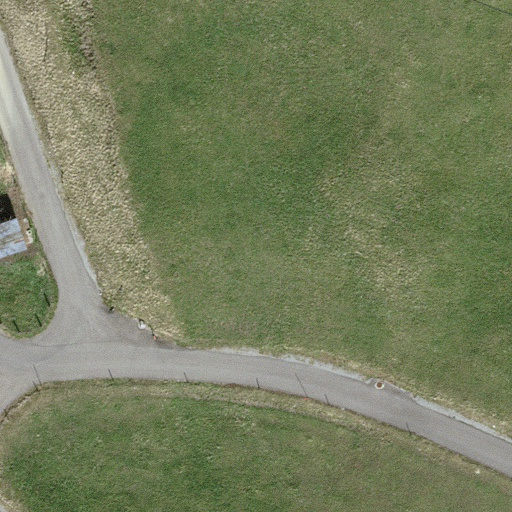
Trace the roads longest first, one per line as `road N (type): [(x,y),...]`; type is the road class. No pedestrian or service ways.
road 1 (track): [(0,351),(21,360),(242,367),(339,389),(511,462)]
road 2 (track): [(86,359),(73,287),(0,76)]
